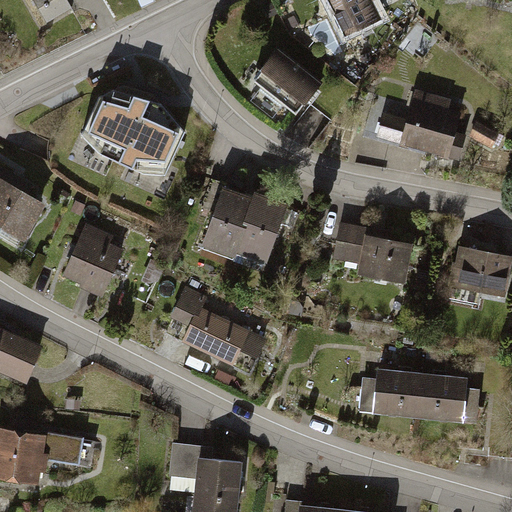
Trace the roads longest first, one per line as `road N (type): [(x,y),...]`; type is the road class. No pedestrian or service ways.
road 1 (residential): [(511,511),(261,429),(0,293)]
road 2 (residential): [(165,25),(213,107),(269,153),(360,187),(511,216)]
road 3 (residential): [(165,25),(0,105)]
